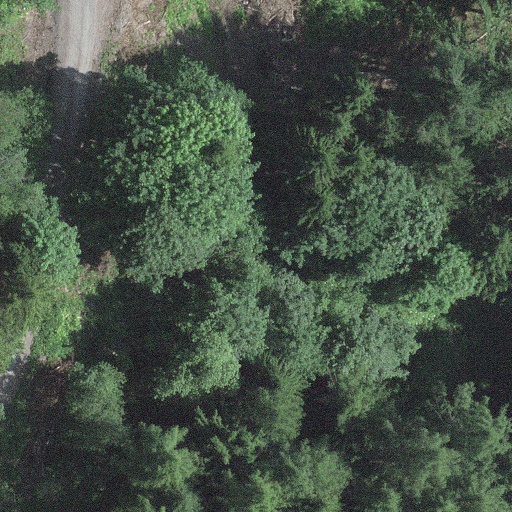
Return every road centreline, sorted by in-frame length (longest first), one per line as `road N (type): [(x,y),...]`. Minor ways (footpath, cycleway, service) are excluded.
road 1 (track): [(232,0),(252,175),(303,339),(315,511)]
road 2 (track): [(0,399),(43,278),(83,0)]
